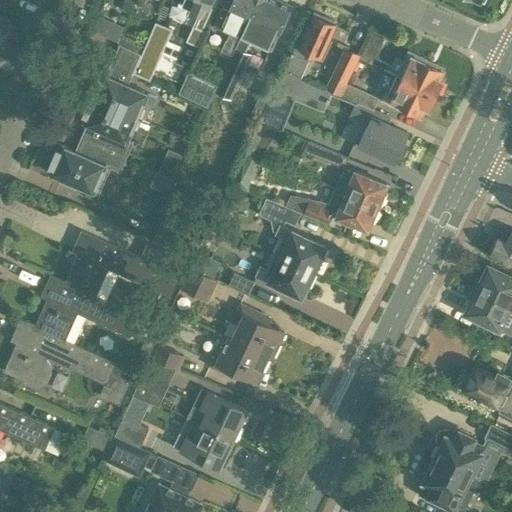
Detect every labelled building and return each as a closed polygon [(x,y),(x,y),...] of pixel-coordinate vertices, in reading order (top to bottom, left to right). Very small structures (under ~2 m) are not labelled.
[(124,0),(121,7),(131,12),(135,0),(124,0)] [(145,0),(135,0),(131,12),(139,16),(145,0)] [(184,0),(181,7),(201,16),(195,27),(202,30),(212,8),(209,7),(212,0),(184,0)] [(232,0),(221,25),(231,30),(240,34),(255,0),(232,0)] [(255,0),(240,34),(252,40),(273,49),(285,21),(283,20),(289,6),(278,1),(278,0),(255,0)] [(306,57),(308,51),(321,57),(335,25),(333,24),(335,21),(322,16),(321,19),(311,14),(303,34),(300,32),(283,69),(302,78),(311,59),(306,57)] [(0,37),(8,19),(0,15),(0,37)] [(108,20),(99,16),(93,30),(101,34),(108,20)] [(149,81),(171,30),(155,22),(141,53),(132,73),(149,81)] [(231,55),(236,44),(240,34),(231,30),(228,38),(227,38),(221,50),(231,55)] [(385,39),(373,33),(361,58),(373,64),(385,39)] [(245,51),(251,39),(240,34),(236,44),(231,55),(215,92),(230,99),(238,81),(241,83),(246,71),(243,70),(250,53),(245,51)] [(132,75),(132,73),(141,53),(119,43),(109,65),(132,75)] [(331,90),(340,95),(359,55),(345,48),(325,88),(331,90)] [(396,76),(400,78),(436,95),(443,80),(439,79),(443,70),(444,68),(436,64),(435,66),(426,62),(427,59),(408,50),(402,61),(407,63),(400,78),(396,76)] [(331,90),(302,78),(283,69),(274,89),(325,110),(331,90)] [(178,93),(207,107),(217,85),(188,71),(178,93)] [(90,96),(138,117),(144,102),(153,105),(157,96),(105,73),(102,79),(98,77),(90,96)] [(428,110),(436,95),(400,78),(396,76),(389,91),(386,90),(381,101),(420,119),(421,116),(421,117),(425,108),(428,110)] [(382,96),(349,82),(343,95),(376,109),(382,96)] [(138,117),(90,96),(82,115),(86,116),(83,122),(104,131),(99,143),(127,155),(133,142),(128,140),(138,117)] [(359,145),(393,161),(399,163),(407,146),(401,144),(407,132),(387,122),(390,117),(357,102),(351,115),(369,124),(359,145)] [(250,144),(266,149),(274,126),(259,120),(250,144)] [(344,168),(344,167),(348,158),(307,141),(303,151),(344,168)] [(58,181),(75,189),(77,185),(99,194),(110,168),(120,172),(126,159),(88,142),(83,154),(62,145),(60,151),(56,149),(49,166),(52,168),(50,173),(60,178),(58,181)] [(158,173),(173,179),(178,167),(163,160),(158,173)] [(344,168),(335,189),(375,205),(376,204),(380,203),(382,197),(380,193),(384,183),(353,170),(344,167),(344,168)] [(251,175),(236,168),(229,183),(248,191),(251,175)] [(288,206),(299,211),(331,224),(334,215),(366,228),(370,218),(374,217),(376,211),(374,207),(375,205),(335,189),(329,203),(322,200),(293,195),(288,206)] [(183,233),(195,206),(174,197),(162,224),(183,233)] [(263,210),(294,223),(299,211),(288,206),(268,198),(263,210)] [(274,253),(280,255),(316,272),(324,257),(320,255),(325,246),(285,227),(280,224),(276,232),(274,236),(281,239),(274,253)] [(108,268),(170,295),(170,296),(186,261),(146,243),(140,256),(80,230),(80,231),(81,231),(75,245),(81,247),(66,281),(65,282),(96,295),(108,268)] [(494,239),(489,250),(491,251),(490,253),(511,263),(511,230),(511,231),(509,236),(501,232),(498,238),(497,238),(496,240),(494,239)] [(280,255),(274,253),(267,268),(261,265),(256,275),(300,296),(305,287),(309,288),(316,272),(280,255)] [(478,276),(472,287),(477,289),(510,304),(511,299),(511,275),(488,264),(481,277),(478,276)] [(190,266),(180,288),(208,301),(218,280),(190,266)] [(234,272),(228,284),(248,294),(254,282),(234,272)] [(50,292),(35,325),(35,326),(66,340),(66,339),(78,313),(119,332),(119,331),(129,336),(131,332),(140,336),(148,318),(96,295),(65,282),(66,281),(50,274),(49,275),(50,275),(44,289),(50,292)] [(471,299),(465,312),(497,328),(498,329),(499,328),(511,334),(511,306),(509,306),(510,304),(477,289),(472,287),(471,289),(467,297),(471,299)] [(231,319),(238,323),(231,338),(268,356),(271,358),(283,332),(257,320),(260,312),(239,302),(231,319)] [(117,362),(66,339),(66,340),(35,326),(35,325),(19,318),(18,319),(19,320),(13,334),(19,336),(4,370),(3,369),(3,370),(36,386),(40,386),(44,385),(48,380),(52,373),(52,367),(50,363),(48,360),(46,359),(47,357),(104,383),(107,384),(113,372),(117,362)] [(268,356),(231,338),(227,336),(220,353),(217,351),(209,365),(227,373),(229,369),(256,381),(268,356)] [(156,343),(150,358),(176,368),(178,369),(184,355),(156,343)] [(168,387),(176,368),(150,358),(142,377),(168,387)] [(511,382),(507,380),(510,375),(498,368),(495,374),(475,365),(469,376),(467,375),(462,386),(464,387),(463,389),(479,397),(479,396),(496,404),(497,401),(502,404),(501,407),(511,412),(511,382)] [(113,372),(107,384),(104,383),(99,395),(119,404),(130,380),(113,372)] [(193,404),(187,417),(233,439),(233,438),(246,410),(208,392),(200,407),(193,404)] [(55,428),(0,403),(0,427),(46,449),(55,428)] [(149,427),(123,416),(114,436),(140,447),(149,427)] [(187,417),(173,445),(181,449),(219,467),(225,454),(230,456),(237,441),(233,438),(233,439),(187,417)] [(511,434),(492,424),(485,437),(511,450),(511,434)] [(107,451),(113,438),(88,426),(82,440),(107,451)] [(440,443),(441,443),(433,459),(479,480),(480,479),(470,474),(484,446),(472,441),(474,438),(459,430),(457,434),(448,430),(446,432),(445,431),(444,431),(443,431),(441,432),(440,432),(438,434),(438,436),(437,437),(437,438),(438,439),(438,441),(439,442),(440,443)] [(151,452),(140,447),(114,436),(103,460),(119,467),(127,450),(147,459),(151,452)] [(197,511),(202,503),(186,495),(189,488),(190,489),(198,473),(158,456),(157,457),(151,470),(174,481),(170,488),(158,482),(147,506),(144,511),(197,511)] [(433,459),(425,474),(418,477),(420,485),(419,487),(428,492),(426,496),(451,508),(449,511),(463,511),(479,480),(433,459)] [(18,470),(0,462),(0,495),(5,498),(18,470)] [(16,475),(11,486),(24,492),(28,481),(16,475)]
